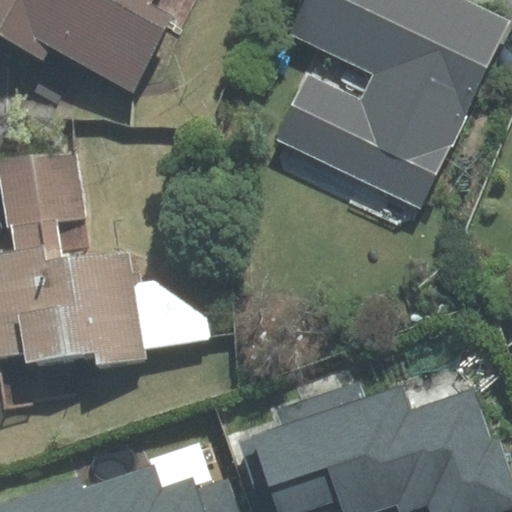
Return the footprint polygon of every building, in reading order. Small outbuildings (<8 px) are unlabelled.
[(0,0),(0,45),(39,67),(49,48),(133,93),(173,18),(154,8),(158,0),(0,0)] [(511,44),(511,18),(473,0),(308,0),(290,40),(376,82),(365,103),(307,75),(275,143),(429,217),(511,44)] [(80,158),(0,150),(8,265),(0,265),(0,359),(24,358),(24,368),(89,364),(90,369),(144,365),(143,350),(211,345),(207,321),(159,286),(136,286),(136,259),(63,260),(63,225),(89,225),(80,158)] [(412,419),(403,392),(241,446),(263,511),(336,511),(339,511),(338,511),(509,511),(511,511),(511,478),(500,444),(493,447),(475,397),(412,419)] [(85,494),(80,479),(0,507),(0,511),(241,511),(230,480),(194,493),(192,487),(169,495),(159,468),(85,494)]
